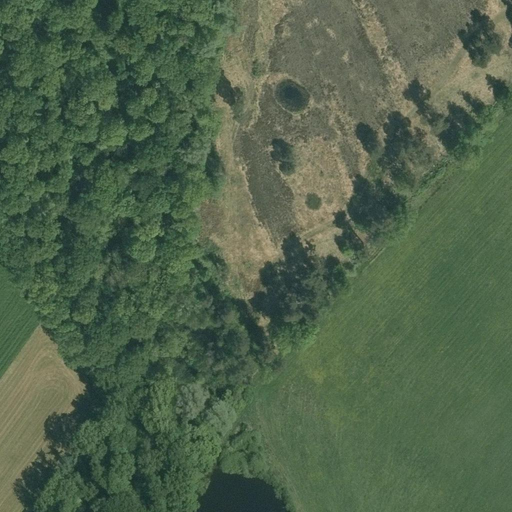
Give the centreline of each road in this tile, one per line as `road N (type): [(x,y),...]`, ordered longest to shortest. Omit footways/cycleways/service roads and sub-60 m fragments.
road 1 (track): [(364,260),(266,364),(240,360),(277,264),(345,217),(411,111),(443,84),(462,47),(511,5)]
road 2 (track): [(38,511),(125,389)]
